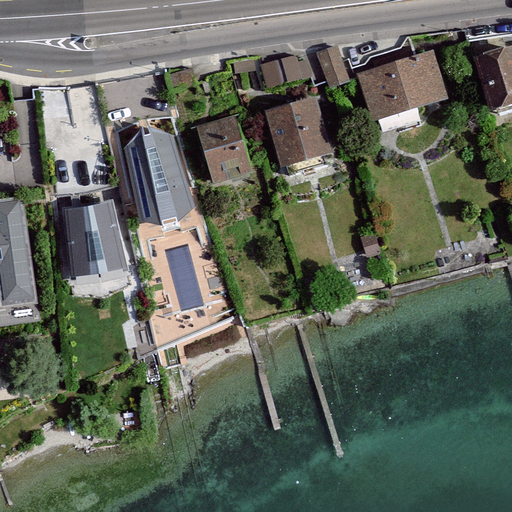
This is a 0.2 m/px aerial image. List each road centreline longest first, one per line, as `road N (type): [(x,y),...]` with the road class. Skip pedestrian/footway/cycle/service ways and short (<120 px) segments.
road 1 (tertiary): [(0,49),(78,61),(511,0)]
road 2 (primary): [(0,18),(216,0)]
